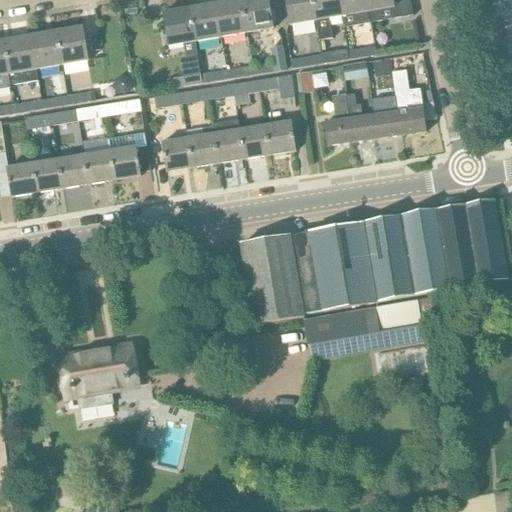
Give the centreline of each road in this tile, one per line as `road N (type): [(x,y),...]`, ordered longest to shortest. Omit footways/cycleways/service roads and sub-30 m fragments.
road 1 (unclassified): [(0,252),(470,175)]
road 2 (residential): [(470,175),(430,0)]
